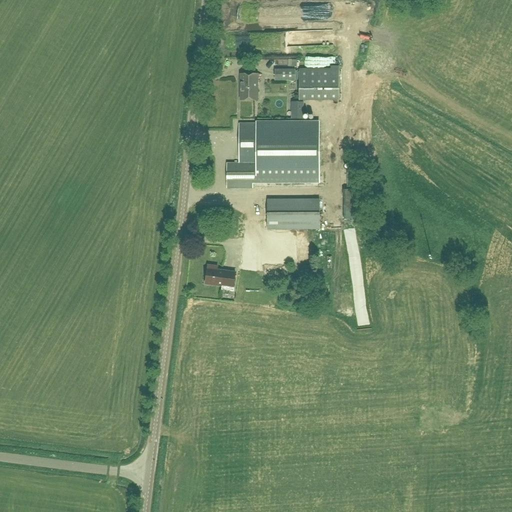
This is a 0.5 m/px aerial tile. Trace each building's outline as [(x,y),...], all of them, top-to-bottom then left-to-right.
[(336,43),(335,30),(287,33),(288,45),(336,43)] [(295,81),(295,70),(275,70),(275,81),(295,81)] [(299,100),(339,100),(339,70),(299,70),(299,100)] [(241,83),(240,83),(240,100),(258,100),(258,74),(241,74),(241,83)] [(229,171),(228,176),(228,181),(231,185),(235,188),(235,189),(236,189),(236,188),(240,189),(244,188),(244,189),(245,189),(245,188),(246,187),(248,186),(250,185),(251,184),(252,182),(253,182),(319,182),(319,123),(256,124),(256,125),(239,125),(239,164),(238,164),(237,164),(236,164),(235,164),(235,165),(231,167),(229,171)] [(267,223),(267,229),(269,229),(269,261),(294,261),(294,229),(319,229),(319,200),(267,200),(267,223)] [(243,229),(244,262),(257,261),(269,261),(269,229),(267,229),(267,223),(254,223),(254,229),(243,229)] [(235,273),(225,272),(214,270),(215,267),(207,266),(207,269),(205,284),(222,286),(222,288),(233,290),(235,273)]
